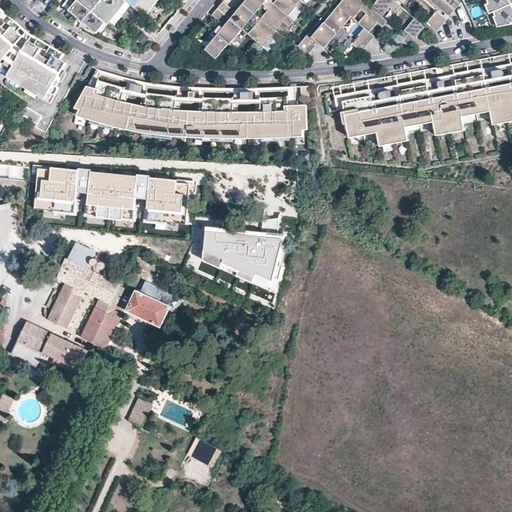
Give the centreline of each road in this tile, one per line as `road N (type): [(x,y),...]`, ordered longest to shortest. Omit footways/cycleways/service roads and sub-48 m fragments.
road 1 (residential): [(264,74),(368,68),(511,38)]
road 2 (residential): [(18,4),(85,47),(150,69)]
